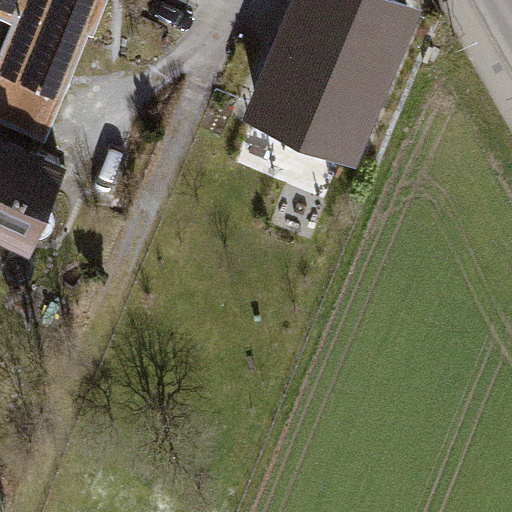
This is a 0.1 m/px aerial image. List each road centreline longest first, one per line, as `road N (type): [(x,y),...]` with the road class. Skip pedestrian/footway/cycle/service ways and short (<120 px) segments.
road 1 (track): [(183,141),(38,511)]
road 2 (residential): [(183,141),(236,0)]
